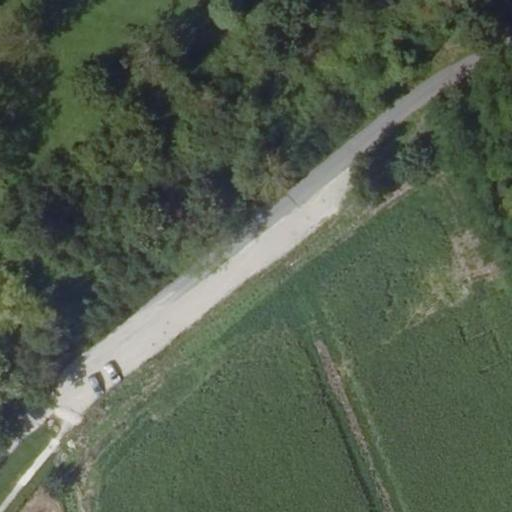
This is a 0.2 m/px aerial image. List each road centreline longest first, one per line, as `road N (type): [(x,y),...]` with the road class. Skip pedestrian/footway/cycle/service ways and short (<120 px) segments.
road 1 (unclassified): [(0,460),(78,370),(213,258),(436,87),(511,46)]
road 2 (track): [(0,511),(104,392),(383,184),(423,126),(436,87)]
